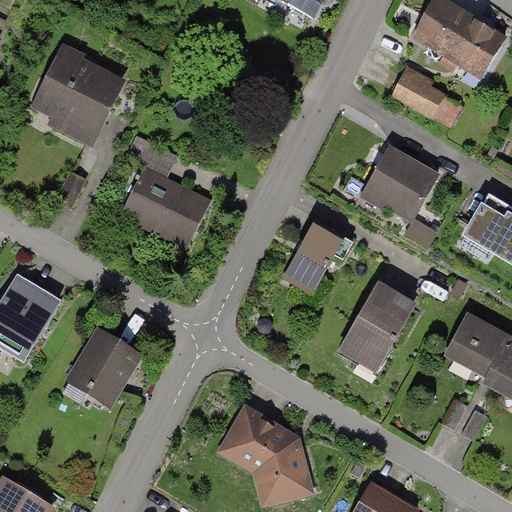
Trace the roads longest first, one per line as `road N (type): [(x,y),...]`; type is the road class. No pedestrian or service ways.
road 1 (residential): [(376,0),(207,336)]
road 2 (residential): [(207,336),(502,511)]
road 3 (residential): [(207,336),(0,214)]
road 4 (residential): [(207,336),(116,511)]
